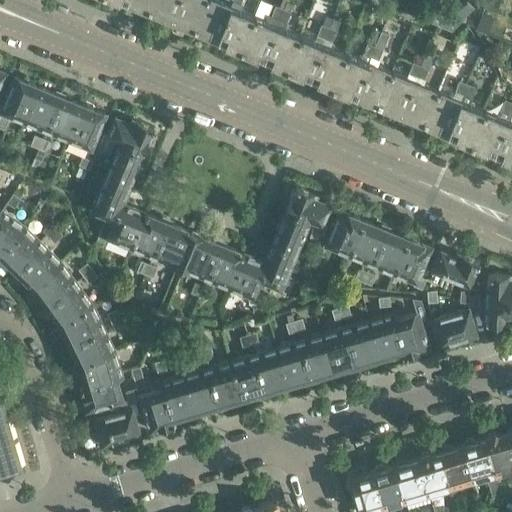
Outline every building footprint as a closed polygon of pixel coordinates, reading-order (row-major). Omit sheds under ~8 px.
[(125,0),(148,9),(151,0),(125,0)] [(151,0),(148,9),(170,18),(177,0),(151,0)] [(177,0),(170,18),(193,28),(204,0),(177,0)] [(225,0),(204,0),(193,28),(217,37),(231,2),(225,0)] [(462,0),(436,23),(438,25),(449,30),(471,6),(465,0),(462,0)] [(231,2),(217,37),(239,46),(253,12),(231,3),(232,2),(231,2)] [(271,14),(278,17),(283,6),(275,3),(271,14)] [(278,17),(285,20),(290,9),(283,6),(278,17)] [(276,22),(253,12),(239,46),(262,56),(276,22)] [(480,31),(485,16),(477,14),(470,21),(474,29),(480,31)] [(276,22),(262,56),(285,65),(299,31),(276,22)] [(299,31),(285,65),(308,75),(328,25),(320,22),(313,37),(299,31)] [(328,25),(308,75),(331,84),(345,50),(331,44),(337,29),(328,25)] [(377,38),(374,44),(381,46),(383,41),(377,38)] [(345,50),(331,84),(354,94),(374,44),(366,41),(359,56),(345,50)] [(374,44),(354,94),(377,103),(391,68),(377,62),(382,48),(374,44)] [(423,56),(420,63),(400,113),(422,122),(437,87),(423,81),(429,66),(431,60),(423,56)] [(391,68),(377,103),(400,113),(420,63),(412,59),(406,74),(391,68)] [(15,75),(3,105),(0,103),(0,114),(1,112),(6,114),(9,115),(23,121),(38,85),(31,81),(30,79),(25,77),(23,78),(15,75)] [(437,87),(422,122),(445,131),(460,97),(466,82),(459,79),(454,90),(453,90),(452,93),(437,87)] [(460,97),(445,131),(468,141),(483,106),(470,101),(471,97),(470,97),(474,85),(466,82),(460,97)] [(38,85),(23,121),(45,130),(60,93),(38,85)] [(60,93),(45,130),(67,139),(83,103),(60,93)] [(483,106),(468,141),(491,150),(511,102),(501,98),(496,112),(483,106)] [(511,100),(511,102),(491,150),(511,158),(511,100)] [(83,103),(67,139),(90,149),(105,112),(93,107),(93,104),(87,102),(85,104),(83,103)] [(8,119),(0,115),(0,127),(4,129),(8,119)] [(115,116),(108,134),(102,131),(98,142),(110,146),(114,137),(119,138),(144,148),(149,137),(151,136),(154,131),(152,129),(154,125),(131,116),(129,121),(115,116)] [(32,135),(28,147),(36,150),(41,139),(32,135)] [(119,138),(104,173),(130,184),(144,148),(119,138)] [(41,139),(36,150),(44,154),(49,143),(41,139)] [(98,142),(94,150),(99,152),(107,155),(110,146),(98,142)] [(94,150),(90,149),(85,161),(94,164),(99,152),(94,150)] [(94,164),(85,161),(81,169),(91,173),(94,164)] [(130,184),(104,173),(90,209),(111,218),(115,220),(122,201),(130,184)] [(311,219),(315,220),(312,228),(323,232),(327,224),(323,222),(330,204),(317,198),(319,193),(296,184),(294,188),(292,188),(290,194),(291,196),(286,209),(311,219)] [(15,187),(8,197),(16,202),(22,192),(15,187)] [(144,210),(122,201),(115,220),(111,218),(104,236),(129,246),(144,210)] [(0,251),(1,252),(25,221),(2,205),(0,208),(0,251)] [(340,208),(325,245),(347,254),(363,218),(360,217),(360,214),(354,212),(352,213),(340,208)] [(311,219),(286,209),(272,242),(298,253),(311,219)] [(144,210),(129,246),(151,256),(166,219),(144,210)] [(52,218),(44,226),(50,233),(59,225),(52,218)] [(363,218),(347,254),(370,263),(384,227),(363,218)] [(166,219),(151,256),(162,260),(163,259),(179,265),(193,230),(166,219)] [(109,223),(101,220),(97,229),(105,233),(109,223)] [(25,221),(1,252),(3,253),(2,257),(7,261),(11,261),(17,267),(44,239),(37,232),(25,221)] [(59,225),(50,233),(56,240),(65,231),(59,225)] [(384,227),(370,263),(392,272),(407,236),(384,227)] [(320,240),(323,232),(312,228),(309,236),(320,240)] [(105,233),(97,229),(94,239),(102,242),(105,233)] [(193,230),(179,265),(196,272),(195,274),(205,278),(220,241),(193,230)] [(407,236),(392,272),(414,281),(413,284),(422,288),(426,278),(418,274),(430,246),(419,241),(418,238),(412,236),(410,237),(407,236)] [(44,239),(17,267),(25,274),(24,279),(28,283),(33,282),(34,283),(62,258),(62,257),(44,239)] [(220,241),(205,278),(227,286),(242,251),(242,250),(220,241)] [(272,242),(265,260),(258,278),(283,288),(298,253),(272,242)] [(435,269),(471,284),(481,260),(464,252),(461,258),(443,250),(435,269)] [(265,260),(242,251),(227,286),(253,297),(260,279),(258,278),(265,260)] [(325,265),(328,257),(316,253),(313,261),(325,265)] [(62,258),(34,283),(35,284),(33,289),(37,293),(41,292),(47,301),(78,279),(62,258)] [(89,259),(80,266),(85,273),(95,266),(89,259)] [(139,260),(134,271),(143,275),(147,264),(139,260)] [(147,264),(143,275),(151,278),(156,267),(147,264)] [(95,266),(85,273),(90,281),(100,274),(95,266)] [(358,267),(354,278),(362,281),(367,270),(358,267)] [(367,270),(362,281),(371,285),(375,273),(367,270)] [(486,296),(511,297),(511,279),(511,273),(487,272),(486,296)] [(78,279),(47,301),(52,307),(51,312),(55,318),(59,318),(60,320),(93,300),(93,299),(78,279)] [(194,282),(190,293),(198,296),(202,285),(194,282)] [(267,286),(259,283),(255,293),(263,296),(267,286)] [(202,285),(198,296),(206,299),(211,288),(202,285)] [(479,295),(480,287),(468,287),(468,289),(468,295),(479,295)] [(436,288),(427,289),(428,301),(437,300),(436,288)] [(468,295),(468,289),(460,289),(460,299),(468,300),(468,295)] [(263,296),(255,293),(251,302),(260,305),(263,296)] [(389,294),(378,295),(379,305),(390,303),(389,294)] [(479,295),(468,295),(468,300),(468,303),(479,303),(479,295)] [(511,297),(486,296),(485,321),(508,323),(509,316),(511,316),(511,297)] [(395,315),(404,347),(405,352),(430,345),(423,321),(428,319),(421,298),(412,297),(405,298),(408,311),(395,315)] [(93,300),(60,320),(61,321),(59,324),(62,330),(64,330),(69,341),(105,323),(93,300)] [(339,304),(343,316),(351,313),(348,302),(339,304)] [(343,316),(339,304),(331,307),(334,318),(343,316)] [(118,306),(107,312),(112,320),(122,314),(118,306)] [(475,332),(467,307),(432,318),(439,343),(475,332)] [(394,308),(368,316),(379,355),(404,347),(395,315),(394,308)] [(122,314),(112,320),(116,327),(127,321),(122,314)] [(293,318),(297,329),(306,327),(302,315),(293,318)] [(379,355),(368,316),(345,323),(356,361),(379,355)] [(285,320),(288,332),(297,329),(293,318),(285,320)] [(105,323),(69,341),(74,351),(73,352),(75,358),(77,359),(79,361),(116,347),(115,344),(105,323)] [(345,323),(322,330),(333,368),(356,361),(345,323)] [(247,331),(251,343),(259,340),(256,329),(247,331)] [(322,330),(299,337),(310,375),(333,368),(322,330)] [(239,334),(242,345),(251,343),(247,331),(239,334)] [(299,337),(276,343),(287,382),(310,375),(299,337)] [(201,345),(204,356),(213,354),(210,342),(201,345)] [(276,343),(253,350),(264,389),(287,382),(276,343)] [(192,348),(196,359),(204,356),(201,345),(192,348)] [(116,347),(79,361),(84,382),(116,372),(123,370),(117,351),(116,347)] [(253,350),(229,357),(241,395),(264,389),(253,350)] [(152,359),(155,371),(164,368),(161,357),(152,359)] [(229,357),(206,363),(218,402),(241,395),(229,357)] [(206,363),(183,370),(195,409),(218,402),(206,363)] [(131,368),(134,378),(143,376),(140,365),(131,368)] [(160,377),(162,384),(172,416),(173,416),(195,409),(183,370),(160,377)] [(116,372),(84,382),(81,383),(87,407),(108,401),(112,413),(131,408),(128,399),(121,401),(120,397),(125,396),(116,372)] [(137,388),(146,386),(143,376),(134,378),(137,388)] [(162,384),(138,390),(149,428),(173,419),(173,416),(172,416),(162,384)] [(112,413),(95,418),(102,443),(138,432),(133,416),(141,414),(134,389),(126,392),(128,399),(131,408),(112,413)] [(0,472),(20,466),(0,397),(0,472)] [(484,436),(494,471),(511,465),(511,446),(507,429),(497,432),(494,431),(489,432),(487,435),(484,436)] [(465,442),(461,443),(471,478),(485,474),(490,491),(500,490),(494,471),(484,436),(474,439),(471,437),(466,438),(465,442)] [(442,448),(439,449),(449,484),(471,478),(461,443),(452,446),(449,444),(444,445),(442,448)] [(419,455),(416,456),(426,491),(449,484),(439,449),(429,452),(426,451),(421,452),(419,455)] [(397,462),(394,463),(404,497),(407,506),(429,500),(426,491),(416,456),(406,459),(403,457),(399,459),(397,462)] [(374,468),(371,469),(381,504),(404,497),(394,463),(383,466),(380,464),(375,465),(374,468)] [(351,482),(359,511),(381,504),(371,469),(358,473),(355,471),(348,473),(347,476),(348,481),(351,482)] [(255,507),(252,505),(253,511),(279,511),(278,506),(270,502),(255,507)]
